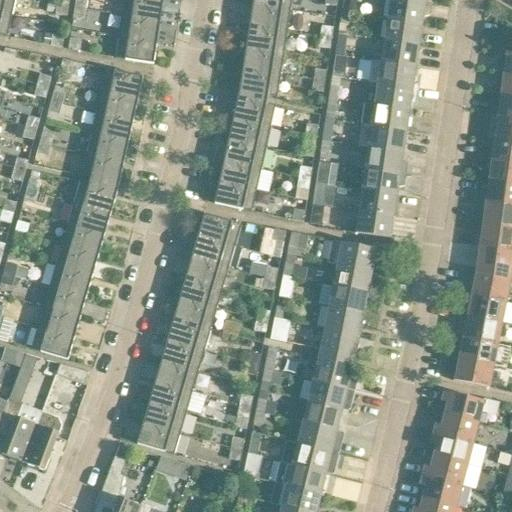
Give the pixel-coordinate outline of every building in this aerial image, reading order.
[(0,0),(0,14),(12,17),(15,0),(0,0)] [(75,0),(75,9),(86,11),(87,0),(75,0)] [(160,0),(124,0),(122,16),(160,22),(163,0),(160,0)] [(253,0),(253,5),(291,11),(292,0),(253,0)] [(349,14),(351,0),(343,0),(342,13),(349,14)] [(380,0),(377,18),(387,20),(422,25),(423,17),(429,15),(430,7),(431,7),(431,5),(400,0),(380,0)] [(67,18),(69,7),(58,5),(56,16),(67,18)] [(253,5),(249,27),(287,33),(291,11),(253,5)] [(84,22),(86,11),(75,9),(73,20),(84,22)] [(342,13),(339,34),(346,36),(349,14),(342,13)] [(0,36),(7,38),(12,17),(0,14),(0,36)] [(157,44),(160,22),(122,16),(119,38),(157,44)] [(384,41),(419,47),(422,25),(387,20),(384,41)] [(322,25),(320,36),(332,37),(334,27),(322,25)] [(249,27),(246,49),(284,54),(287,33),(249,27)] [(343,57),(346,36),(339,34),(335,56),(343,57)] [(62,48),(64,37),(52,35),(50,46),(62,48)] [(319,46),(330,48),(332,37),(320,36),(319,46)] [(119,38),(116,59),(153,65),(157,44),(119,38)] [(82,40),(70,39),(68,50),(80,52),(82,40)] [(384,41),(381,63),(416,68),(419,47),(384,41)] [(246,49),(243,70),(281,76),(284,54),(246,49)] [(332,77),(340,78),(345,79),(348,58),(343,57),(335,56),(332,77)] [(63,60),(60,71),(71,74),(74,63),(63,60)] [(371,61),(368,83),(378,84),(418,90),(420,76),(415,75),(416,68),(381,63),(371,61)] [(315,68),(313,79),(325,81),(327,70),(315,68)] [(138,99),(143,78),(106,70),(101,91),(138,99)] [(239,92),(239,95),(276,102),(277,100),(277,98),(281,76),(243,70),(239,92)] [(51,78),(40,75),(37,85),(48,88),(51,78)] [(511,76),(504,75),(501,97),(511,98),(511,76)] [(337,100),(340,78),(332,77),(329,99),(337,100)] [(312,89),(324,91),(325,81),(313,79),(312,89)] [(375,106),(409,111),(410,103),(416,104),(418,90),(378,84),(375,106)] [(34,96),(45,99),(48,88),(37,85),(34,96)] [(54,90),(51,101),(62,104),(65,94),(54,90)] [(133,121),(138,99),(101,91),(96,112),(133,121)] [(233,119),(271,127),(276,102),(239,95),(238,97),(233,119)] [(511,98),(501,97),(498,118),(511,120),(511,98)] [(329,99),(326,120),(334,121),(337,100),(329,99)] [(59,115),(62,104),(51,101),(48,112),(59,115)] [(365,104),(361,125),(406,132),(409,111),(375,106),(365,104)] [(96,112),(91,134),(129,142),(133,121),(96,112)] [(25,126),(37,129),(39,118),(28,115),(25,126)] [(511,120),(498,118),(495,139),(511,141),(511,120)] [(233,119),(229,140),(266,148),(271,127),(233,119)] [(331,143),(334,121),(326,120),(322,141),(331,143)] [(307,123),(305,134),(317,136),(319,125),(307,123)] [(358,147),(368,148),(403,153),(406,132),(361,125),(358,147)] [(34,139),(37,129),(25,126),(22,136),(34,139)] [(42,132),(39,143),(51,146),(54,135),(42,132)] [(124,163),(129,142),(91,134),(87,155),(124,163)] [(304,145),(315,147),(317,136),(305,134),(304,145)] [(511,141),(495,139),(492,161),(511,163),(511,141)] [(229,140),(224,162),(261,170),(266,148),(229,140)] [(322,141),(320,154),(329,155),(331,143),(322,141)] [(47,158),(51,146),(39,143),(36,154),(47,158)] [(368,148),(365,170),(406,176),(406,174),(407,165),(407,164),(402,161),(403,153),(368,148)] [(87,155),(81,179),(118,189),(119,185),(124,163),(87,155)] [(14,167),(25,171),(28,160),(17,157),(14,167)] [(511,163),(492,161),(489,182),(511,185),(511,163)] [(224,162),(219,183),(256,191),(261,170),(224,162)] [(319,163),(316,184),(328,186),(331,164),(328,164),(319,163)] [(300,166),(299,177),(310,179),(312,168),(300,166)] [(14,167),(11,178),(22,181),(25,171),(14,167)] [(365,170),(362,191),(397,196),(398,188),(403,187),(404,186),(405,177),(406,177),(406,176),(365,170)] [(297,188),(309,190),(310,179),(299,177),(297,188)] [(30,179),(27,190),(38,193),(41,182),(30,179)] [(80,182),(74,203),(111,214),(117,193),(118,189),(81,179),(80,182)] [(511,185),(489,182),(486,204),(511,207),(511,185)] [(252,213),(256,191),(219,183),(214,204),(252,213)] [(324,207),(328,186),(316,184),(313,206),(324,207)] [(38,193),(27,190),(24,201),(35,204),(38,193)] [(362,191),(359,212),(393,218),(397,196),(362,191)] [(5,200),(2,210),(12,213),(15,203),(5,200)] [(105,235),(111,214),(74,203),(68,224),(105,235)] [(511,229),(511,207),(486,204),(483,225),(511,229)] [(313,206),(310,224),(322,226),(324,207),(313,206)] [(0,220),(9,224),(12,213),(2,210),(0,215),(0,220)] [(304,223),(305,212),(294,210),(292,221),(304,223)] [(356,234),(390,239),(393,218),(359,212),(356,234)] [(204,215),(198,236),(235,247),(241,226),(204,215)] [(29,224),(18,221),(14,233),(26,236),(29,224)] [(68,224),(62,245),(99,256),(105,235),(68,224)] [(511,229),(483,225),(480,246),(511,250),(511,229)] [(286,232),(274,230),(272,242),(284,244),(286,232)] [(22,247),(26,236),(14,233),(11,244),(22,247)] [(292,233),(290,244),(297,246),(300,235),(292,233)] [(198,236),(192,257),(229,268),(235,247),(198,236)] [(372,272),(376,250),(332,242),(328,263),(372,272)] [(92,277),(99,256),(62,245),(56,266),(92,277)] [(477,268),(476,271),(511,277),(511,275),(511,273),(511,267),(511,250),(480,246),(477,268)] [(9,253),(7,259),(19,262),(20,257),(9,253)] [(192,257),(186,278),(223,289),(229,268),(192,257)] [(6,263),(3,274),(14,277),(17,266),(6,263)] [(333,287),(367,294),(372,272),(328,263),(328,264),(337,266),(333,287)] [(286,265),(283,277),(291,278),(293,266),(286,265)] [(17,266),(14,277),(25,280),(28,269),(17,266)] [(56,266),(50,287),(86,298),(92,277),(56,266)] [(267,267),(265,278),(276,280),(278,269),(267,267)] [(476,271),(476,274),(471,296),(506,303),(510,281),(511,277),(476,271)] [(0,285),(11,288),(14,277),(3,274),(0,284),(0,285)] [(283,277),(279,297),(290,299),(295,279),(291,278),(283,277)] [(186,278),(180,299),(217,309),(223,289),(186,278)] [(274,291),(276,280),(265,278),(262,289),(274,291)] [(80,319),(86,298),(50,287),(43,308),(80,319)] [(333,287),(329,308),(363,315),(367,294),(333,287)] [(471,296),(467,317),(502,324),(506,303),(471,296)] [(180,299),(174,320),(211,330),(217,309),(180,299)] [(277,306),(275,319),(283,320),(286,308),(277,306)] [(43,308),(37,329),(74,340),(80,319),(43,308)] [(329,308),(325,329),(359,336),(363,315),(329,308)] [(258,309),(256,320),(268,323),(270,312),(258,309)] [(467,317),(463,339),(497,345),(502,324),(467,317)] [(281,332),(283,320),(275,319),(272,331),(281,332)] [(3,320),(0,329),(0,341),(7,343),(12,323),(3,320)] [(174,320),(168,340),(205,351),(211,330),(174,320)] [(254,331),(266,333),(268,323),(256,320),(254,331)] [(68,361),(74,340),(37,329),(31,350),(68,361)] [(355,357),(359,336),(325,329),(321,349),(321,351),(320,355),(354,363),(355,357)] [(459,360),(493,367),(506,369),(510,348),(497,345),(463,339),(459,360)] [(168,340),(162,361),(198,372),(205,351),(168,340)] [(250,352),(247,363),(259,365),(261,355),(250,352)] [(26,355),(22,365),(35,371),(39,360),(26,355)] [(318,362),(313,382),(347,390),(349,384),(355,385),(359,371),(352,369),(353,367),(354,363),(320,355),(319,360),(318,362)] [(267,357),(265,370),(273,372),(276,359),(267,357)] [(489,388),(493,367),(459,360),(454,382),(489,388)] [(162,361),(156,382),(192,393),(198,372),(162,361)] [(245,374),(257,376),(259,365),(247,363),(245,374)] [(89,373),(60,365),(56,375),(84,386),(84,385),(89,373)] [(271,384),(273,372),(265,370),(262,382),(271,384)] [(156,382),(150,403),(186,414),(192,393),(156,382)] [(347,390),(313,382),(308,403),(342,411),(349,413),(352,398),(346,396),(347,390)] [(489,388),(454,382),(453,386),(451,394),(483,402),(483,400),(486,400),(487,395),(489,388)] [(499,405),(500,403),(486,400),(483,400),(483,402),(451,394),(444,392),(442,402),(447,403),(444,415),(478,424),(481,413),(493,415),(497,413),(499,405)] [(241,395),(239,406),(251,408),(253,398),(241,395)] [(8,404),(0,424),(0,428),(10,433),(8,438),(2,455),(23,463),(37,426),(42,413),(22,405),(9,400),(8,400),(7,404),(8,404)] [(268,402),(259,400),(256,412),(265,414),(268,402)] [(296,400),(291,421),(303,424),(337,431),(342,411),(308,403),(296,400)] [(150,403),(143,424),(180,435),(186,414),(150,403)] [(227,405),(226,412),(236,414),(237,407),(227,405)] [(239,406),(237,417),(249,419),(251,408),(239,406)] [(263,426),(265,414),(256,412),(254,424),(263,426)] [(37,426),(23,463),(45,471),(61,427),(58,420),(44,415),(40,427),(37,426)] [(478,424),(444,415),(441,426),(436,425),(433,434),(473,445),(478,424)] [(174,456),(180,435),(143,424),(137,445),(174,456)] [(303,424),(298,445),(338,455),(342,440),(340,439),(341,434),(343,434),(344,433),(337,431),(303,424)] [(252,434),(248,454),(256,457),(261,436),(252,434)] [(473,445),(433,434),(431,444),(436,445),(433,457),(467,466),(473,445)] [(232,437),(230,449),(242,451),(245,440),(232,437)] [(298,445),(292,466),(326,474),(333,476),(333,475),(331,474),(333,469),(335,469),(338,455),(298,445)] [(230,449),(228,460),(240,462),(242,451),(230,449)] [(256,457),(248,454),(243,476),(258,479),(262,458),(256,457)] [(96,506),(94,511),(138,511),(141,507),(140,507),(118,498),(118,499),(119,495),(124,477),(121,475),(127,461),(115,457),(101,492),(100,492),(95,505),(96,506)] [(467,466),(433,457),(430,468),(425,467),(422,476),(462,486),(467,466)] [(159,458),(154,471),(168,477),(174,462),(159,458)] [(274,483),(275,484),(321,495),(326,474),(292,466),(279,462),(274,483)] [(462,486),(422,476),(420,485),(426,487),(423,498),(456,507),(462,486)] [(511,477),(508,476),(503,497),(511,500),(511,495),(511,477)] [(206,482),(203,487),(205,493),(211,495),(217,493),(219,488),(217,482),(211,480),(206,482)] [(250,486),(242,484),(239,497),(248,499),(250,486)] [(270,505),(282,508),(299,511),(316,511),(321,495),(275,484),(270,505)] [(246,510),(248,499),(239,497),(237,509),(246,510)] [(507,511),(511,500),(503,497),(498,511),(507,511)] [(414,508),(412,511),(455,511),(456,507),(423,498),(420,510),(414,508)] [(141,507),(138,511),(157,511),(154,510),(155,508),(142,503),(141,503),(140,507),(141,507)]
